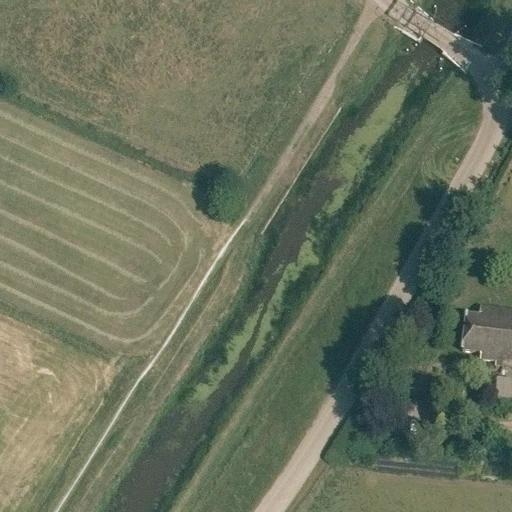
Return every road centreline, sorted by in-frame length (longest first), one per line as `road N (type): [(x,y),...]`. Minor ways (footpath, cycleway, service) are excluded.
road 1 (tertiary): [(267,511),(334,411),(495,121),(493,84)]
road 2 (tertiary): [(493,84),(483,66),(378,0)]
